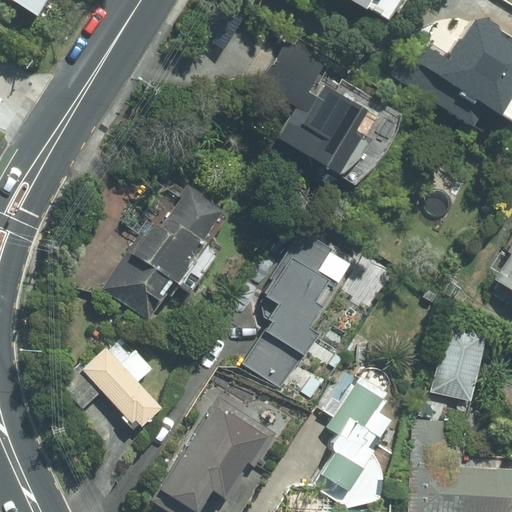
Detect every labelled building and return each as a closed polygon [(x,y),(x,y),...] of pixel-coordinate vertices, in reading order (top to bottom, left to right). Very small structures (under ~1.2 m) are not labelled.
[(33,0),(0,0),(0,1),(23,16),(33,0)] [(352,0),(333,0),(346,9),(352,0)] [(484,113),(511,66),(511,52),(459,20),(435,60),(408,43),(388,76),(463,122),(473,106),(484,113)] [(311,61),(278,41),(251,84),(283,105),(255,150),(313,186),(357,115),(306,84),(300,94),(293,90),(311,61)] [(139,313),(203,209),(160,183),(95,287),(139,313)] [(324,251),(292,231),(251,296),(264,304),(249,328),(254,330),(234,363),(276,389),(295,357),(289,353),(302,333),(292,327),(305,306),(295,299),(324,251)] [(511,233),(483,277),(496,286),(489,295),(511,310),(511,233)] [(472,331),(436,324),(421,391),(457,399),(472,331)] [(73,364),(52,384),(73,407),(93,389),(121,421),(126,416),(133,424),(151,408),(128,382),(143,369),(125,349),(118,354),(106,340),(76,367),(73,364)] [(371,392),(338,372),(314,410),(323,415),(316,425),(325,430),(317,444),(324,448),(308,474),(335,490),(378,419),(366,412),(373,399),(369,396),(371,392)] [(265,430),(209,396),(144,499),(165,511),(191,511),(203,493),(210,498),(233,461),(243,467),(265,430)] [(407,418),(402,511),(499,511),(502,468),(440,465),(442,420),(407,418)]
